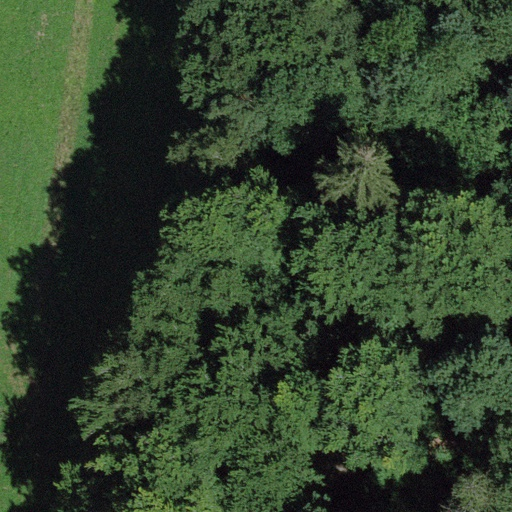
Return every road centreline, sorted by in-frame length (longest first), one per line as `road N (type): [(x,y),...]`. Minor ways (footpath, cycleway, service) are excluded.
road 1 (track): [(278,0),(130,511)]
road 2 (track): [(511,268),(460,320),(306,511)]
